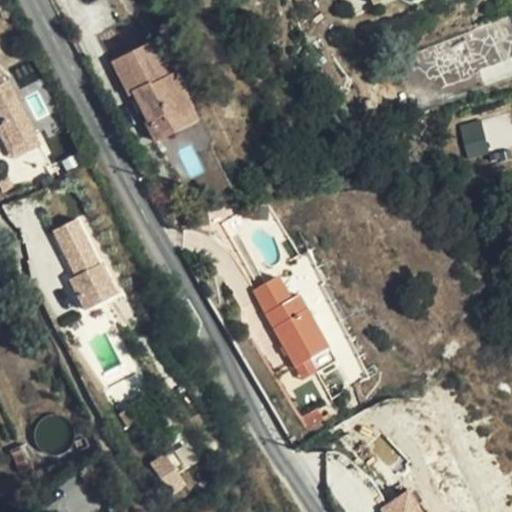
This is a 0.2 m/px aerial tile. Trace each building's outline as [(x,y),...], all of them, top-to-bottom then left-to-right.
[(109,0),(99,0),(84,7),(99,40),(123,28),(109,0)] [(158,42),(152,45),(169,79),(176,76),(158,42)] [(146,127),(156,146),(175,136),(168,123),(192,110),(176,76),(169,79),(152,45),(114,65),(132,102),(136,100),(149,124),(146,127)] [(0,123),(0,129),(9,147),(39,131),(12,78),(0,84),(0,110),(5,121),(0,123)] [(192,110),(168,123),(175,136),(199,123),(192,110)] [(102,261),(80,216),(54,228),(77,275),(73,277),(87,306),(119,291),(104,260),(102,261)] [(296,370),(330,352),(302,298),(294,302),(282,280),(265,289),(277,312),(267,317),(296,370)] [(330,352),(296,370),(303,383),(317,376),(338,365),(330,352)] [(307,427),(322,419),(320,415),(305,423),(307,427)] [(421,511),(408,490),(382,506),(385,511),(421,511)]
